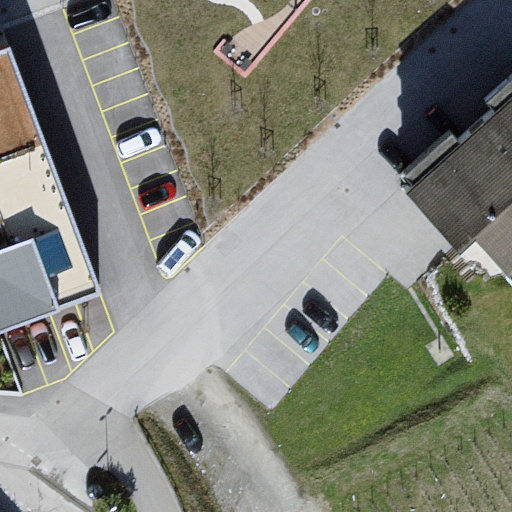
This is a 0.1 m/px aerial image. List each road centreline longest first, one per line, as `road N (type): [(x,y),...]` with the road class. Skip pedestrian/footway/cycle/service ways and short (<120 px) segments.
road 1 (unclassified): [(259,511),(121,366)]
road 2 (unclassified): [(0,440),(121,366)]
